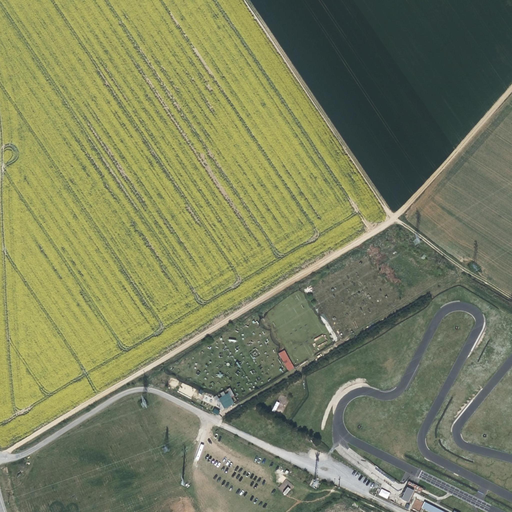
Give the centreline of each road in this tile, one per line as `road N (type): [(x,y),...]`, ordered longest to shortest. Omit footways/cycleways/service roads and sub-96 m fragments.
road 1 (track): [(2,457),(394,220),(511,88)]
road 2 (track): [(511,296),(394,220),(247,0)]
road 3 (unclassified): [(0,457),(28,451),(137,388),(228,427)]
